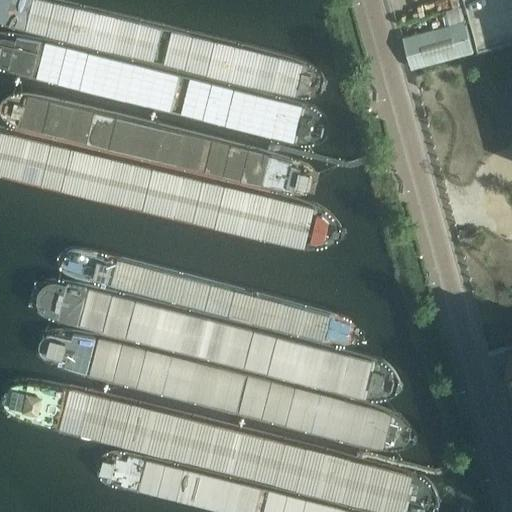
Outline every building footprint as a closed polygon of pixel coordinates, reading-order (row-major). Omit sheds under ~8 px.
[(511,41),(511,0),(463,0),(465,5),(478,51),(511,41)] [(448,11),(452,23),(465,20),(461,7),(448,11)] [(473,51),(465,20),(452,23),(403,36),(411,67),(473,51)] [(422,105),(511,79),(511,47),(414,75),(422,105)] [(511,79),(422,105),(423,110),(511,84),(511,79)] [(511,156),(502,120),(495,122),(511,185),(511,156)] [(511,185),(495,122),(467,130),(473,154),(437,163),(487,350),(511,343),(511,185)] [(280,150),(349,166),(348,164),(347,161),(281,144),(280,150)] [(436,158),(437,163),(473,154),(472,148),(436,158)]
